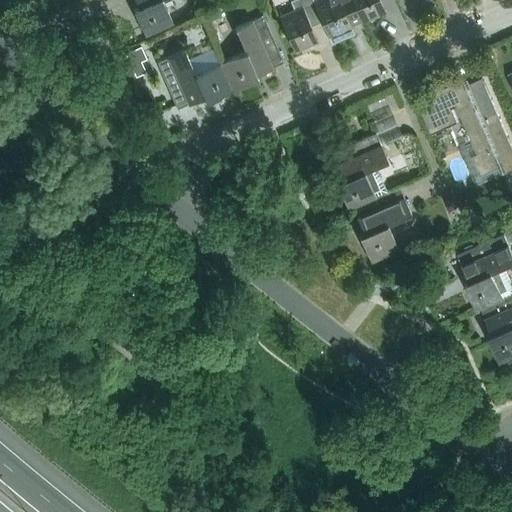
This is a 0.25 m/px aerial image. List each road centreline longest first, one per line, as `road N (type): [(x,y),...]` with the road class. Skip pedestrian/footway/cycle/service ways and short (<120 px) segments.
road 1 (tertiary): [(492,456),(163,202)]
road 2 (residential): [(163,202),(208,144),(511,14)]
road 3 (tertiary): [(163,202),(0,42)]
